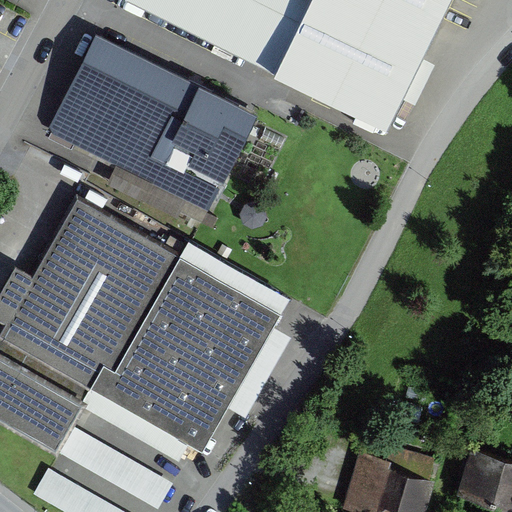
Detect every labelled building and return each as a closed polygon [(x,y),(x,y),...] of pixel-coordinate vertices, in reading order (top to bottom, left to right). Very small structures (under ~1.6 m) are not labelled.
[(138,0),(391,124),(452,0),(138,0)] [(208,209),(257,111),(96,31),(49,126),(53,132),(208,209)] [(78,196),(33,275),(15,265),(0,291),(0,317),(6,321),(0,331),(0,332),(202,448),(281,311),(78,196)] [(0,415),(56,447),(82,400),(0,353),(0,415)] [(166,498),(177,471),(76,429),(73,436),(78,438),(70,458),(166,498)] [(456,494),(511,509),(511,457),(469,446),(456,494)] [(76,511),(140,511),(52,464),(37,491),(76,511)] [(419,511),(425,493),(353,469),(339,511),(419,511)]
